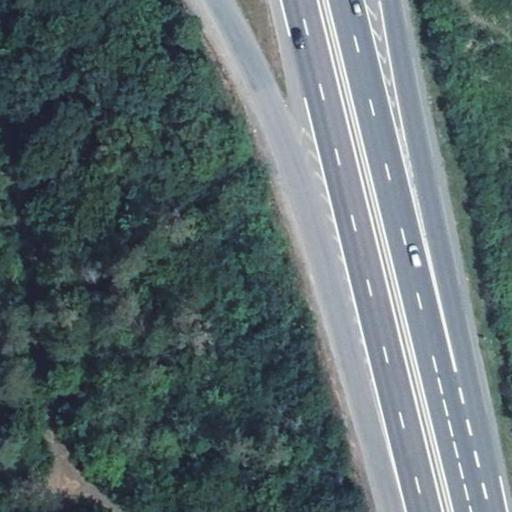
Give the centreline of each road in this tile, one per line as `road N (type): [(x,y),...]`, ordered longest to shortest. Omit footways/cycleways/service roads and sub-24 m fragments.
road 1 (motorway): [(298,0),(423,511)]
road 2 (motorway): [(454,445),(345,0)]
road 3 (motorway): [(454,445),(466,368),(390,0)]
road 4 (motorway): [(269,111),(390,511)]
